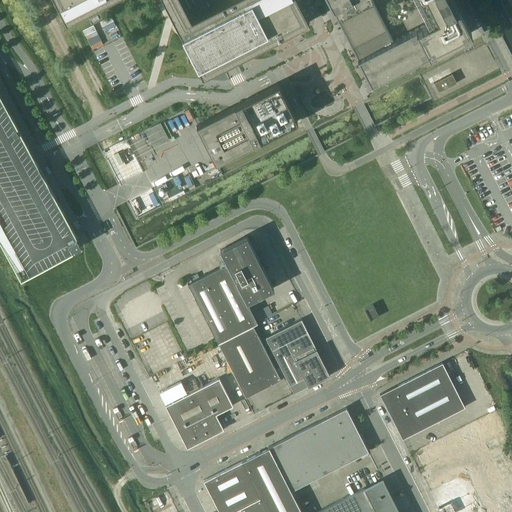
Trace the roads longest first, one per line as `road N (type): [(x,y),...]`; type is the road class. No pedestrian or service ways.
road 1 (unclassified): [(106,298),(247,226),(267,227),(348,375)]
road 2 (unclassified): [(371,356),(348,342),(285,218),(273,209),(248,209),(137,262)]
road 3 (unclassified): [(112,273),(66,305),(61,328),(140,478),(157,484),(180,471)]
road 4 (unclassified): [(137,262),(0,22)]
road 5 (unclassified): [(0,62),(83,202),(112,273)]
road 6 (unclassified): [(180,471),(145,450),(86,335),(84,313),(106,298)]
road 7 (unclassified): [(180,471),(101,314),(106,298)]
road 8 (unclassified): [(180,471),(329,390)]
road 9 (unknown): [(390,450),(473,399),(453,348)]
road 10 (unclassified): [(352,381),(421,511)]
road 11 (unclassified): [(352,381),(476,324)]
road 12 (unclassified): [(420,161),(471,284)]
